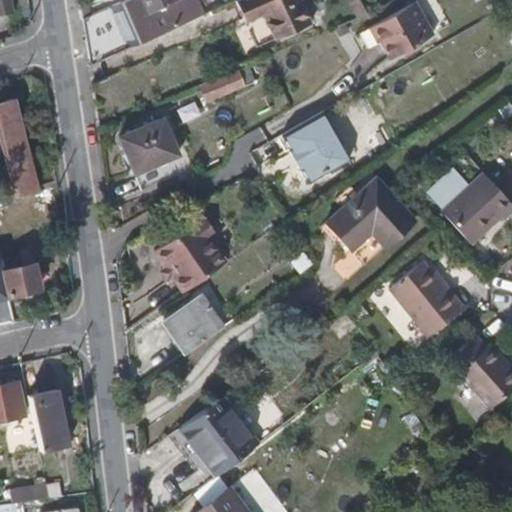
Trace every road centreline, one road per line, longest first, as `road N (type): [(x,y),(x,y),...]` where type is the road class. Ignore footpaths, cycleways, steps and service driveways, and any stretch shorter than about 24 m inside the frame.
road 1 (residential): [(102,327),(62,44)]
road 2 (residential): [(122,511),(102,327)]
